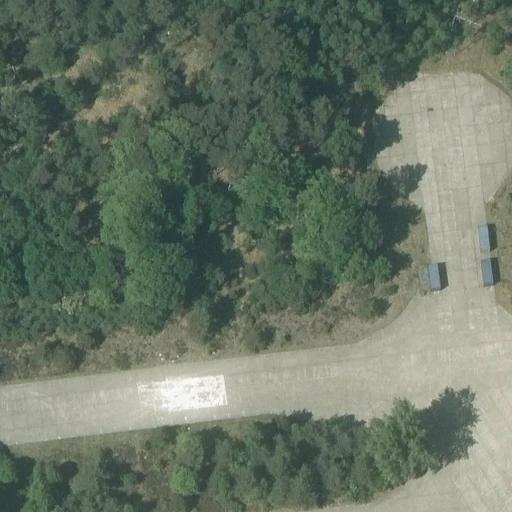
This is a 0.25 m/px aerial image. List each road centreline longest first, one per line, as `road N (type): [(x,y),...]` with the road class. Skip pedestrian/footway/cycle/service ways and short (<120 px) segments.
road 1 (unknown): [(0,427),(476,379)]
road 2 (unknown): [(476,379),(501,511)]
